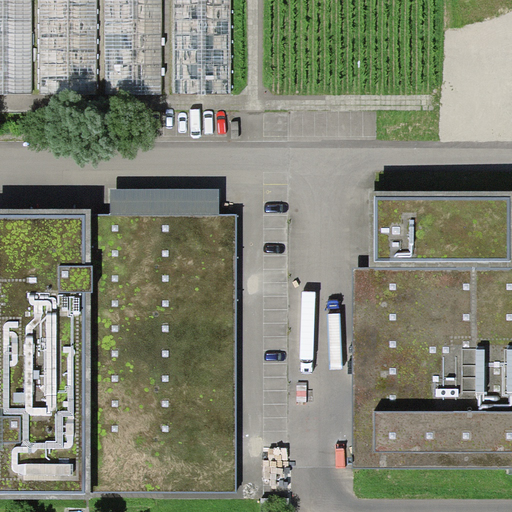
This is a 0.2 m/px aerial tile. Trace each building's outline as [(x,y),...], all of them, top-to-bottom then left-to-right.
[(0,0),(0,96),(29,97),(29,0),(0,0)] [(37,0),(37,97),(94,97),(94,0),(37,0)] [(102,0),(102,97),(159,97),(159,0),(102,0)] [(171,0),(171,97),(228,97),(227,0),(171,0)] [(507,198),(373,198),(373,261),(507,261),(507,198)] [(0,215),(0,493),(234,494),(234,216),(0,215)] [(372,469),(511,469),(511,268),(372,269),(372,469)] [(258,511),(285,511),(286,500),(259,500),(258,511)]
